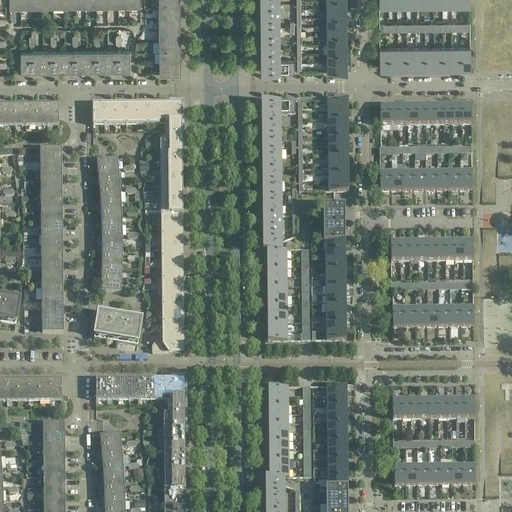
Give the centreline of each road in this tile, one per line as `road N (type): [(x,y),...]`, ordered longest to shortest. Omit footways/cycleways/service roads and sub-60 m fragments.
road 1 (tertiary): [(206,89),(212,511)]
road 2 (tertiary): [(237,511),(234,89)]
road 3 (residential): [(85,368),(81,91)]
road 4 (residential): [(369,374),(468,373),(468,356),(368,356)]
road 5 (residential): [(365,88),(511,87)]
road 6 (residential): [(84,511),(85,368)]
road 7 (residential): [(369,374),(369,511)]
road 8 (residential): [(365,88),(368,224)]
road 9 (residential): [(368,224),(368,356)]
road 10 (residential): [(234,89),(365,88)]
road 11 (residential): [(81,91),(206,89)]
